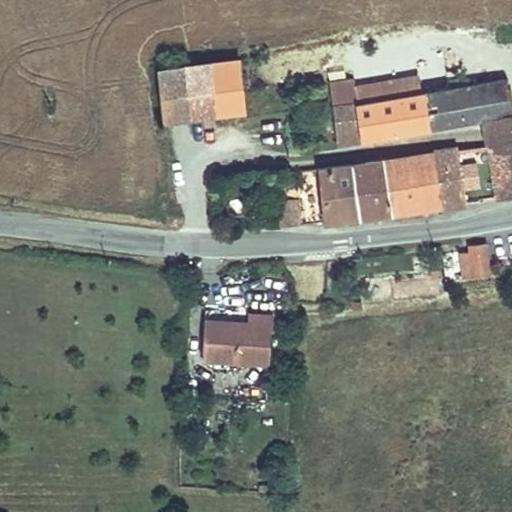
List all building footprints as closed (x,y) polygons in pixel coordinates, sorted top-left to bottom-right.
[(211,62),(216,113),(242,111),(240,89),(237,59),(211,62)] [(183,65),(188,116),(216,113),(211,62),(183,65)] [(155,68),(160,118),(188,116),(183,65),(155,68)] [(484,122),(480,91),(480,87),(426,94),(430,129),(484,122)] [(487,140),(511,136),(511,88),(480,91),(484,122),(487,140)] [(426,94),(356,103),(360,139),(430,129),(426,94)] [(356,103),(356,100),(335,102),(341,142),(360,139),(356,103)] [(341,142),(335,102),(326,103),(329,144),(341,142)] [(511,145),(488,149),(460,153),(467,206),(511,200),(511,145)] [(385,163),(392,216),(467,206),(460,153),(385,163)] [(357,167),(363,219),(392,216),(385,163),(357,167)] [(320,172),(327,223),(363,219),(357,167),(320,172)] [(276,202),(278,229),(299,227),(296,200),(276,202)] [(484,242),(472,243),(476,277),(488,275),(484,242)] [(394,282),(397,299),(443,290),(439,273),(394,282)] [(374,298),(390,295),(387,277),(371,280),(374,298)] [(205,318),(203,358),(260,360),(262,309),(241,308),(241,320),(205,318)]
